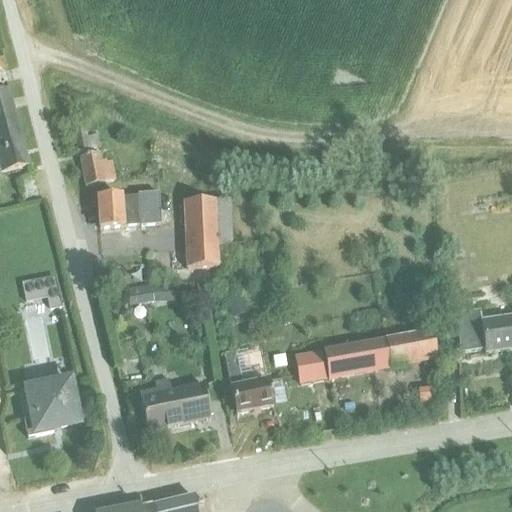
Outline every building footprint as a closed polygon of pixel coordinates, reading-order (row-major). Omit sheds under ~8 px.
[(0,169),(2,176),(29,168),(8,91),(0,93),(0,169)] [(99,155),(96,143),(89,145),(86,130),(75,132),(80,158),(99,155)] [(87,192),(117,185),(113,167),(102,170),(100,158),(81,162),(87,192)] [(138,202),(97,205),(100,235),(161,230),(158,198),(138,200),(138,202)] [(214,248),(175,251),(177,282),(216,279),(214,248)] [(55,282),(22,289),(25,306),(47,301),(49,313),(61,310),(55,282)] [(172,290),(150,291),(153,307),(173,306),(172,290)] [(452,298),(441,300),(443,314),(454,312),(452,298)] [(242,299),(225,306),(233,324),(249,317),(242,299)] [(481,314),(456,317),(458,332),(461,355),(485,351),(486,358),(511,354),(511,322),(483,326),(481,314)] [(456,317),(445,319),(447,334),(458,332),(456,317)] [(433,338),(324,358),(330,386),(438,366),(433,338)] [(272,366),(291,363),(289,347),(270,351),(272,366)] [(300,386),(325,382),(321,355),(295,359),(300,386)] [(236,356),(225,358),(236,417),(273,410),(267,382),(242,387),(236,356)] [(74,411),(79,410),(80,410),(77,393),(76,393),(76,397),(72,398),(69,385),(62,384),(47,384),(41,385),(32,391),(23,393),(28,422),(24,424),(28,442),(53,436),(52,432),(78,427),(74,411)] [(438,404),(438,387),(422,386),(422,403),(438,404)] [(150,438),(212,425),(205,391),(143,404),(150,438)] [(327,499),(328,508),(349,507),(348,498),(327,499)] [(151,507),(139,510),(139,511),(196,511),(194,500),(151,508),(151,507)]
